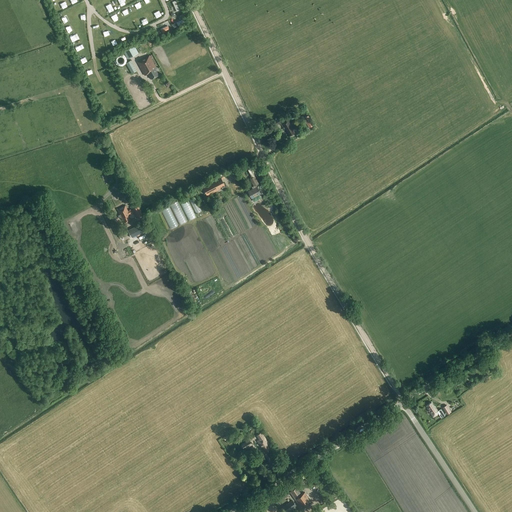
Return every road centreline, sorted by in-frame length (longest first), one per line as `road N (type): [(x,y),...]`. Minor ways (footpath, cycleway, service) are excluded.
road 1 (unclassified): [(395,388),(296,222),(190,0)]
road 2 (track): [(124,194),(101,133),(224,72)]
road 3 (tertiary): [(233,511),(402,403)]
road 4 (tertiary): [(402,403),(511,332)]
road 5 (tertiary): [(474,511),(402,403)]
